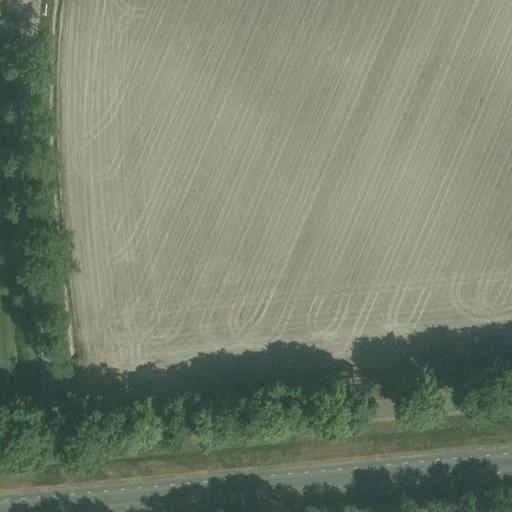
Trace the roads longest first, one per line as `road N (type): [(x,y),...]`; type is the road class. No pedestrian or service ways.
road 1 (secondary): [(511,463),(0,511)]
road 2 (unclassified): [(52,439),(511,396)]
road 3 (unclassified): [(52,439),(25,114),(31,0)]
